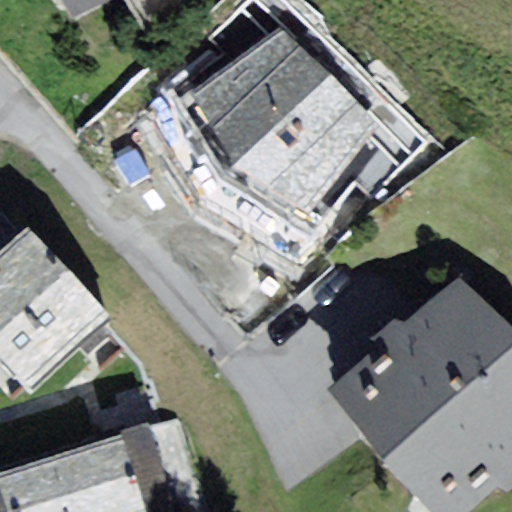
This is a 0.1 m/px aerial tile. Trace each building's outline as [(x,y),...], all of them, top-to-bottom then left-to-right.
[(62,0),(72,19),(115,0),(62,0)] [(245,18),(169,104),(286,206),(327,159),(336,167),(371,127),(245,18)] [(26,225),(0,248),(0,361),(30,393),(112,317),(26,225)] [(511,326),(460,278),(330,391),(436,511),(465,511),(511,471),(511,326)] [(176,511),(149,424),(0,471),(0,511),(176,511)]
